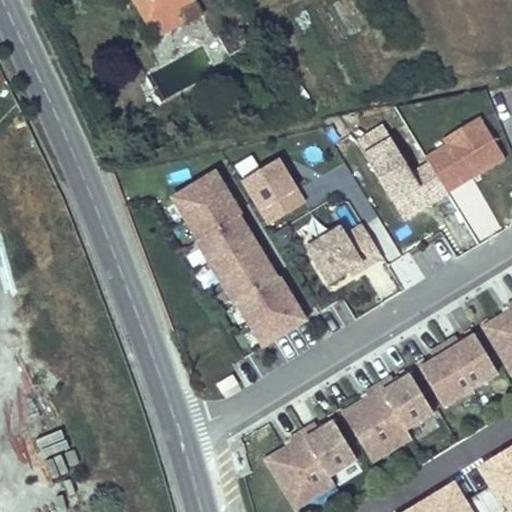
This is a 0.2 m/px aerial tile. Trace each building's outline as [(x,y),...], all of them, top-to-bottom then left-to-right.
[(136,0),(150,23),(178,7),(185,20),(202,10),(196,0),(136,0)] [(178,7),(150,23),(156,36),(185,20),(178,7)] [(232,28),(219,35),(230,54),(251,43),(243,29),(236,33),(232,28)] [(507,161),(487,130),(481,118),(443,141),(447,147),(426,160),(429,165),(449,196),(507,161)] [(412,176),(382,128),(354,145),(402,224),(431,207),(449,196),(429,165),(412,176)] [(303,198),(277,154),(240,176),(266,220),(303,198)] [(214,166),(171,192),(196,234),(194,235),(232,300),(234,299),(260,341),(303,316),(277,273),(275,274),(214,166)] [(338,223),(305,242),(326,279),(346,267),(359,259),(361,264),(380,253),(360,220),(343,230),(338,223)] [(349,271),(361,264),(359,259),(346,267),(349,271)] [(344,300),(327,307),(334,326),(352,320),(344,300)] [(511,303),(508,307),(510,311),(484,327),(511,372),(511,303)] [(498,373),(475,336),(461,345),(457,338),(444,345),(471,390),(498,373)] [(471,390),(444,345),(431,353),(435,360),(421,369),(444,407),(471,390)] [(228,370),(213,379),(218,388),(234,379),(228,370)] [(434,413),(411,375),(396,384),(392,377),(379,385),(406,430),(434,413)] [(406,430),(379,385),(366,393),(369,397),(343,413),(372,462),(411,438),(406,430)] [(357,460),(334,423),(320,431),(315,424),(302,432),(329,477),(357,460)] [(329,477),(302,432),(289,440),(292,444),(266,460),(295,509),(335,485),(329,477)] [(29,467),(35,488),(69,477),(62,456),(29,467)]
